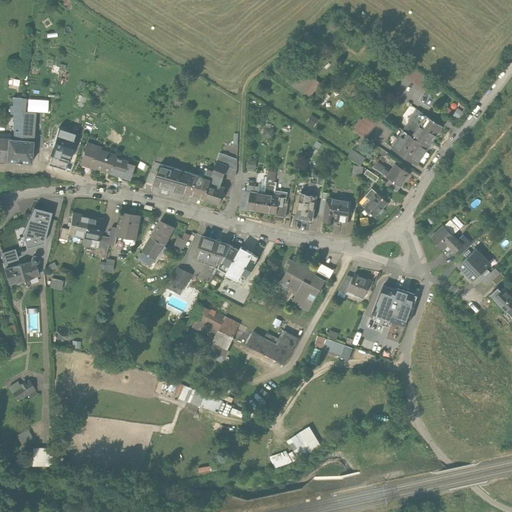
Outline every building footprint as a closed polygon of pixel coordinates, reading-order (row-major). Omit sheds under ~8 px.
[(379,56),(390,63),(394,57),(384,49),(379,56)] [(315,79),(296,65),(286,80),(305,93),(315,79)] [(413,67),(405,77),(424,91),(432,81),(413,67)] [(323,103),(330,95),(325,91),(318,100),(323,103)] [(32,140),(35,112),(21,111),(21,97),(12,97),(12,105),(10,105),(9,111),(13,111),(13,138),(32,140)] [(21,111),(35,112),(47,112),(47,99),(21,97),(21,111)] [(83,103),(76,100),(72,107),(80,110),(83,103)] [(418,109),(404,131),(428,146),(442,126),(418,109)] [(354,131),(366,139),(380,116),(371,110),(354,131)] [(307,121),(314,126),(319,120),(311,114),(307,121)] [(54,147),(52,154),(68,160),(74,140),(72,140),(74,133),(58,128),(52,146),(54,147)] [(416,164),(428,146),(404,131),(392,148),(416,164)] [(8,138),(6,160),(30,163),(32,140),(13,138),(8,138)] [(310,144),(322,152),(324,149),(320,146),(322,143),(315,138),(313,141),(312,141),(310,144)] [(111,172),(116,157),(100,152),(101,148),(87,143),(80,163),(83,164),(91,167),(91,166),(111,172)] [(366,157),(352,149),(348,155),(361,164),(366,157)] [(221,152),(217,161),(228,165),(226,172),(236,176),(236,168),(234,167),(237,158),(221,152)] [(68,160),(52,154),(48,165),(64,171),(68,160)] [(129,161),(116,157),(111,172),(131,178),(135,165),(128,163),(129,161)] [(256,160),(248,160),(247,168),(256,168),(256,160)] [(145,181),(154,184),(161,164),(153,161),(145,181)] [(228,165),(217,161),(214,170),(211,179),(205,198),(219,204),(225,187),(221,186),(226,172),(228,165)] [(373,167),(382,172),(384,169),(385,168),(377,162),(373,167)] [(389,173),(384,169),(382,172),(390,178),(401,186),(410,173),(403,169),(404,167),(399,163),(398,165),(395,164),(389,173)] [(192,172),(161,164),(154,184),(185,193),(192,172)] [(363,167),(354,165),(352,175),(361,177),(363,167)] [(191,193),(205,198),(211,179),(214,170),(208,168),(205,177),(192,172),(185,193),(190,194),(191,193)] [(379,177),(367,169),(364,173),(376,181),(379,177)] [(269,170),(265,193),(274,195),(275,190),(277,182),(275,181),(276,171),(269,170)] [(316,196),(322,196),(323,192),(326,173),(319,172),(318,179),(319,180),(318,184),(317,184),(316,191),(317,191),(316,196)] [(295,193),(291,215),(312,219),(316,196),(317,191),(316,191),(317,184),(318,184),(319,180),(318,179),(298,176),(295,193)] [(399,190),(401,186),(390,178),(388,183),(399,190)] [(249,209),(263,211),(265,193),(258,192),(259,186),(248,184),(247,191),(245,190),(244,199),(242,199),(240,210),(249,211),(249,209)] [(364,196),(369,200),(376,192),(371,188),(364,196)] [(277,216),(284,217),(286,217),(288,206),(286,206),(288,192),(275,190),(274,195),(265,193),(263,211),(277,213),(277,216)] [(291,215),(295,193),(288,192),(286,206),(288,206),(286,217),(284,217),(283,220),(290,221),(291,215)] [(329,193),(323,192),(322,196),(319,214),(325,215),(328,197),(329,193)] [(387,202),(376,192),(369,200),(363,207),(374,216),(387,202)] [(348,223),(352,202),(328,197),(325,215),(324,221),(333,222),(334,221),(339,222),(338,223),(346,225),(346,223),(348,223)] [(51,212),(33,207),(22,232),(26,248),(43,243),(51,212)] [(136,239),(141,215),(124,212),(122,220),(121,219),(120,227),(118,227),(117,235),(136,239)] [(69,233),(83,236),(87,216),(72,213),(68,230),(68,233),(69,233)] [(103,220),(87,216),(83,236),(81,244),(88,246),(90,238),(99,240),(100,236),(103,220)] [(161,220),(152,236),(165,243),(169,236),(174,227),(161,220)] [(450,220),(431,238),(443,250),(448,245),(455,253),(455,252),(462,246),(457,241),(452,235),(458,229),(450,220)] [(112,226),(110,238),(109,244),(115,245),(117,235),(118,227),(112,226)] [(67,240),(69,233),(68,233),(68,230),(62,228),(59,238),(67,240)] [(179,235),(173,247),(182,251),(191,234),(185,232),(183,237),(179,235)] [(195,253),(203,234),(197,232),(190,251),(195,253)] [(196,255),(220,263),(231,244),(203,235),(196,255)] [(463,235),(457,241),(462,246),(455,252),(460,257),(472,244),(463,235)] [(108,249),(109,244),(110,238),(100,236),(99,240),(90,238),(88,246),(97,248),(97,247),(108,249)] [(165,243),(152,236),(139,257),(150,264),(165,243)] [(477,241),(472,245),(476,250),(481,245),(477,241)] [(231,244),(220,263),(218,267),(226,272),(238,279),(241,274),(247,277),(258,256),(253,253),(253,252),(241,245),(239,249),(231,244)] [(15,248),(2,252),(5,263),(18,259),(15,248)] [(459,266),(466,274),(483,257),(476,250),(459,266)] [(29,279),(29,278),(38,276),(35,263),(37,263),(38,260),(37,257),(35,256),(32,257),(31,259),(31,261),(5,269),(9,284),(18,281),(19,283),(21,285),(24,285),(27,284),(29,282),(29,279)] [(491,265),(483,257),(466,274),(473,281),(486,270),(491,265)] [(113,271),(115,260),(106,258),(106,262),(104,269),(104,270),(113,271)] [(293,301),(309,310),(325,280),(327,281),(334,269),(321,263),(318,269),(311,265),(310,266),(301,261),(299,264),(289,258),(285,265),(291,267),(285,277),(287,279),(290,281),(288,284),(298,289),(293,301)] [(191,274),(178,267),(172,278),(186,284),(191,274)] [(490,274),(482,282),(486,286),(500,274),(495,269),(490,274)] [(486,270),(473,281),(477,286),(482,282),(490,274),(486,270)] [(348,289),(365,296),(368,289),(369,290),(373,281),(354,273),(353,277),(348,289)] [(347,292),(348,289),(353,277),(347,274),(339,289),(347,292)] [(50,278),(48,287),(60,290),(62,281),(50,278)] [(180,295),(186,284),(172,278),(166,288),(180,295)] [(397,290),(383,285),(378,299),(372,313),(379,316),(406,326),(418,296),(398,288),(397,290)] [(493,299),(506,313),(506,312),(511,318),(511,297),(504,289),(501,292),(498,288),(490,295),(493,299)] [(214,337),(218,331),(225,316),(199,303),(192,316),(197,319),(192,326),(214,337)] [(225,316),(218,331),(232,338),(240,324),(225,316)] [(276,318),(273,323),(279,326),(282,321),(276,318)] [(14,335),(11,325),(5,327),(8,337),(14,335)] [(246,345),(285,365),(300,338),(283,329),(279,338),(267,332),(265,337),(254,331),(246,345)] [(227,349),(232,338),(218,331),(214,337),(212,341),(227,349)] [(27,333),(27,342),(41,341),(40,332),(27,333)] [(341,357),(349,360),(353,349),(319,335),(315,345),(323,348),(323,349),(341,356),(341,357)] [(229,350),(227,349),(212,341),(210,341),(207,348),(209,349),(207,353),(222,361),(224,356),(226,357),(229,350)] [(219,413),(223,402),(179,383),(178,385),(165,379),(164,382),(159,381),(154,393),(168,398),(170,394),(174,395),(175,393),(180,395),(179,400),(187,404),(184,411),(195,415),(199,406),(200,407),(200,406),(219,413)] [(8,387),(17,401),(28,394),(30,398),(37,394),(29,381),(20,386),(17,381),(8,387)] [(320,446),(309,427),(299,432),(291,438),(287,441),(294,451),(287,454),(286,452),(283,453),(270,458),(275,468),(291,462),(292,462),(298,459),(299,460),(312,452),(311,451),(320,446)] [(33,440),(28,429),(16,435),(22,446),(33,440)] [(52,448),(32,448),(32,467),(52,467),(52,448)]
